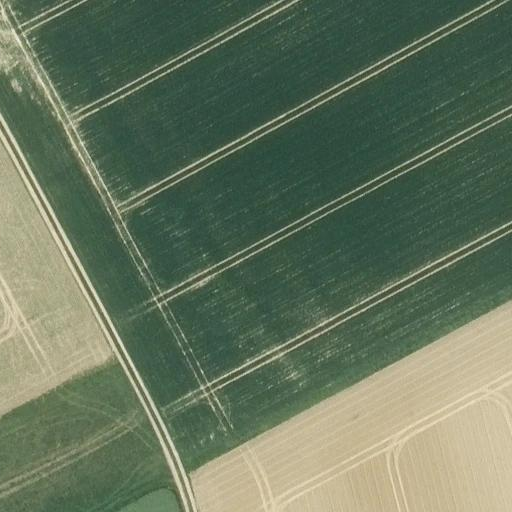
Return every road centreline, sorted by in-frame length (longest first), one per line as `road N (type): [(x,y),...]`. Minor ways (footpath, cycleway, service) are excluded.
road 1 (track): [(102,511),(511,292)]
road 2 (track): [(191,511),(182,469),(0,127)]
